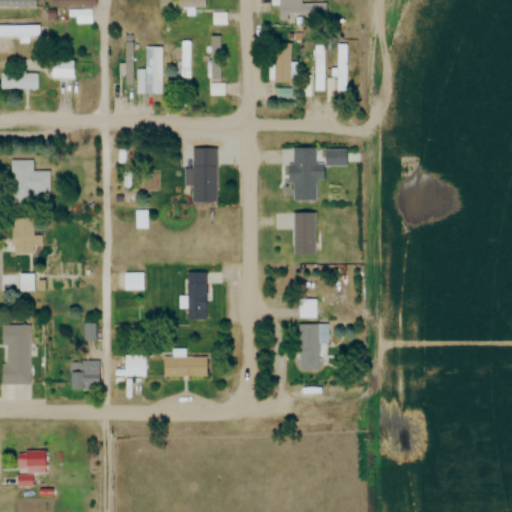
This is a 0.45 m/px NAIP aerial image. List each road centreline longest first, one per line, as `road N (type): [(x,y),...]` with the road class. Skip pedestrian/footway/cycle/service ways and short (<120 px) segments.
road 1 (residential): [(246,402),(245,0)]
road 2 (residential): [(0,119),(358,123)]
road 3 (residential): [(0,410),(219,408),(338,390)]
